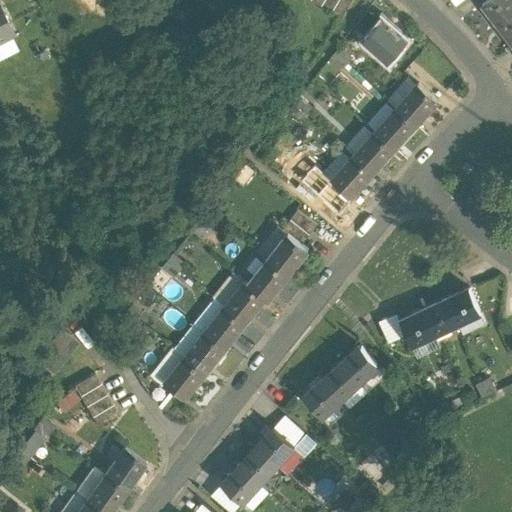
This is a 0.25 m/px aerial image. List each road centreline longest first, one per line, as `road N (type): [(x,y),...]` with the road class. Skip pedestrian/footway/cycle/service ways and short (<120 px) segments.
road 1 (residential): [(412,182),(147,511)]
road 2 (residential): [(497,89),(412,182)]
road 3 (residential): [(511,259),(412,182)]
road 4 (residential): [(413,0),(497,89)]
